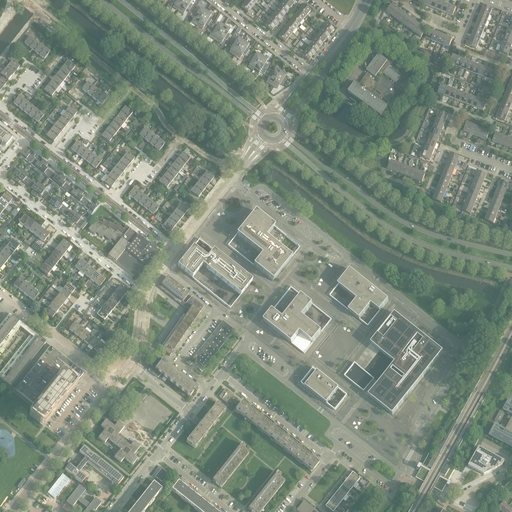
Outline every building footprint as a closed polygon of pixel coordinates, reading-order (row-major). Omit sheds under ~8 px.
[(178,11),(183,3),(177,0),(171,0),(172,0),(176,3),(173,8),(178,11)] [(192,0),(184,0),(183,3),(192,9),(194,7),(192,6),(190,4),(192,0)] [(250,0),(246,0),(245,2),(252,8),(255,4),(250,0)] [(293,5),(287,0),(285,0),(282,3),(289,9),(293,5)] [(439,1),(436,0),(432,0),(430,7),(436,10),(439,1)] [(445,3),(439,1),(436,10),(441,12),(445,3)] [(252,8),(245,2),(241,7),(248,13),(252,8)] [(192,9),(183,3),(178,11),(184,14),(187,9),(189,11),(189,12),(190,13),(192,9)] [(289,9),(282,3),(279,8),(286,13),(289,9)] [(450,5),(445,3),(441,12),(447,14),(450,5)] [(387,12),(391,16),(392,16),(397,8),(392,4),(387,12)] [(303,5),(300,10),(307,15),(310,11),(303,5)] [(456,8),(450,5),(447,14),(453,16),(456,8)] [(483,6),(481,12),(490,15),(492,9),(483,6)] [(195,11),(194,13),(202,18),(206,11),(201,7),(198,12),(195,11)] [(286,13),(279,8),(275,12),(282,18),(286,13)] [(402,12),(397,8),(392,16),(396,19),(402,12)] [(300,10),(296,14),(303,20),(307,15),(300,10)] [(212,14),(206,11),(202,18),(210,23),(211,24),(213,21),(209,19),(212,14)] [(282,18),(275,12),(272,17),(279,22),(282,18)] [(407,15),(402,12),(396,19),(401,23),(407,15)] [(481,12),(479,17),(488,21),(490,15),(481,12)] [(191,23),(197,26),(202,18),(194,13),(192,16),(194,18),(191,23)] [(296,14),(293,19),(300,24),(303,20),(296,14)] [(412,19),(407,15),(401,23),(406,27),(412,19)] [(279,22),(272,17),(268,21),(275,27),(279,22)] [(479,17),(477,23),(485,27),(488,21),(479,17)] [(210,23),(202,18),(197,26),(203,29),(206,24),(210,27),(211,24),(210,23)] [(293,19),(289,23),(296,29),(300,24),(293,19)] [(417,23),(412,19),(406,27),(411,30),(417,23)] [(275,27),(268,21),(265,26),(272,31),(275,27)] [(214,26),(212,28),(220,33),(225,26),(220,22),(216,27),(214,26)] [(289,23),(285,28),(292,33),(296,29),(289,23)] [(422,26),(417,23),(411,30),(416,34),(422,26)] [(477,23),(474,29),(483,32),(485,27),(477,23)] [(327,24),(323,28),(330,34),(334,29),(327,24)] [(225,26),(220,33),(228,38),(230,35),(228,34),(231,29),(225,26)] [(427,30),(422,26),(416,34),(421,38),(427,30)] [(210,37),(216,41),(220,33),(212,28),(211,31),(213,32),(210,37)] [(285,28),(282,32),(289,38),(292,33),(285,28)] [(330,34),(323,28),(320,33),(327,39),(330,34)] [(474,29),(472,34),(481,38),(483,32),(474,29)] [(426,38),(432,41),(435,32),(429,30),(426,38)] [(289,38),(282,32),(278,37),(285,42),(289,38)] [(441,34),(435,32),(432,41),(437,43),(441,34)] [(220,33),(216,41),(221,44),(224,39),(227,41),(228,38),(220,33)] [(327,39),(320,33),(316,37),(323,43),(327,39)] [(447,37),(441,34),(437,43),(443,45),(447,37)] [(472,34),(470,40),(478,44),(481,38),(472,34)] [(24,44),(29,48),(35,40),(30,37),(24,44)] [(233,41),(231,43),(239,48),(244,40),(238,37),(235,42),(233,41)] [(323,43),(316,37),(312,42),(319,47),(323,43)] [(453,39),(447,37),(443,45),(449,48),(453,39)] [(35,40),(29,48),(34,52),(40,44),(35,40)] [(244,40),(239,48),(247,53),(249,50),(246,49),(249,44),(244,40)] [(476,49),(478,44),(470,40),(467,46),(476,49)] [(511,44),(511,43),(504,40),(501,46),(510,50),(511,44)] [(319,47),(312,42),(309,46),(316,52),(319,47)] [(229,52),(234,56),(239,48),(231,43),(229,46),(232,47),(229,52)] [(40,44),(34,52),(39,56),(45,48),(40,44)] [(316,52),(309,46),(305,51),(312,56),(316,52)] [(510,50),(501,46),(499,52),(508,55),(510,50)] [(45,48),(39,56),(44,60),(50,52),(45,48)] [(239,48),(234,56),(240,59),(243,54),(246,56),(247,53),(239,48)] [(394,60),(396,57),(386,49),(385,50),(387,51),(385,53),(394,60)] [(312,56),(305,51),(302,55),(309,61),(312,56)] [(252,56),(250,58),(258,63),(263,55),(257,52),(254,57),(252,56)] [(386,104),(393,109),(405,93),(393,84),(394,82),(396,83),(401,77),(389,68),(388,67),(392,62),(388,59),(387,61),(379,54),(366,71),(368,72),(363,79),(364,81),(360,86),(355,83),(348,93),(358,100),(381,117),(388,107),(380,101),(382,98),(388,102),(386,104)] [(265,64),(268,59),(263,55),(258,63),(266,68),(268,69),(269,66),(265,64)] [(449,64),(455,66),(459,58),(453,55),(449,64)] [(253,71),(258,63),(250,58),(248,61),(251,62),(248,67),(253,71)] [(464,60),(459,58),(455,66),(461,68),(464,60)] [(470,62),(464,60),(461,68),(467,71),(470,62)] [(12,61),(9,66),(16,72),(20,67),(12,61)] [(68,61),(64,66),(71,72),(75,67),(68,61)] [(476,64),(470,62),(467,71),(472,73),(476,64)] [(258,63),(253,71),(256,72),(255,74),(258,76),(260,72),(264,74),(266,71),(265,70),(266,68),(258,63)] [(481,67),(476,64),(472,73),(478,75),(481,67)] [(16,72),(9,66),(5,71),(12,77),(16,72)] [(64,66),(60,71),(67,77),(71,72),(64,66)] [(277,78),(281,70),(276,67),(273,72),(269,69),(267,72),(269,73),(277,78)] [(487,69),(481,67),(478,75),(484,78),(487,69)] [(493,71),(487,69),(484,78),(489,80),(493,71)] [(287,74),(281,70),(277,78),(285,83),(286,80),(284,79),(287,74)] [(12,77),(5,71),(1,76),(8,82),(12,77)] [(60,71),(56,76),(63,82),(67,77),(60,71)] [(499,73),(493,71),(489,80),(495,82),(499,73)] [(266,82),(272,86),(277,78),(269,73),(267,76),(269,77),(266,82)] [(8,82),(1,76),(0,76),(0,83),(4,86),(8,82)] [(56,76),(52,81),(60,87),(63,82),(56,76)] [(285,83),(277,78),(272,86),(277,89),(280,84),(283,86),(285,83)] [(62,88),(60,87),(52,81),(48,86),(56,92),(58,93),(62,88)] [(82,90),(87,94),(93,86),(88,82),(82,90)] [(438,93),(443,96),(447,87),(441,85),(438,93)] [(52,97),(56,92),(48,86),(44,91),(52,97)] [(93,86),(87,94),(92,98),(98,90),(93,86)] [(453,89),(447,87),(443,96),(449,98),(453,89)] [(458,91),(453,89),(449,98),(455,100),(458,91)] [(98,90),(92,98),(97,101),(103,94),(98,90)] [(464,94),(458,91),(455,100),(460,102),(464,94)] [(103,94),(97,101),(102,105),(108,98),(103,94)] [(470,96),(464,94),(460,102),(466,105),(470,96)] [(511,97),(505,95),(503,101),(511,104),(511,103),(511,97)] [(14,104),(18,108),(24,100),(19,96),(14,104)] [(475,98),(470,96),(466,105),(472,107),(475,98)] [(481,100),(475,98),(472,107),(477,109),(481,100)] [(24,100),(18,108),(23,112),(29,104),(24,100)] [(487,103),(481,100),(477,109),(483,112),(487,103)] [(503,101),(501,107),(509,110),(511,104),(503,101)] [(29,104),(23,112),(28,115),(34,108),(29,104)] [(70,107),(66,112),(73,118),(77,113),(70,107)] [(125,107),(121,112),(129,118),(133,113),(125,107)] [(501,107),(498,112),(507,116),(509,110),(501,107)] [(34,108),(28,115),(33,119),(39,112),(34,108)] [(39,112),(33,119),(38,123),(44,116),(39,112)] [(73,118),(66,112),(62,117),(69,123),(73,118)] [(121,112),(117,117),(125,123),(129,118),(121,112)] [(439,112),(437,117),(446,121),(448,115),(439,112)] [(496,118),(505,122),(507,116),(498,112),(496,118)] [(69,123),(62,117),(58,122),(66,127),(69,123)] [(117,117),(113,122),(121,128),(125,123),(117,117)] [(446,121),(437,117),(435,123),(443,127),(446,121)] [(66,127),(58,122),(54,126),(62,132),(66,127)] [(113,122),(110,127),(117,133),(121,128),(113,122)] [(443,127),(435,123),(432,129),(441,132),(443,127)] [(463,131),(469,134),(473,125),(467,123),(463,131)] [(478,127),(473,125),(469,134),(475,136),(478,127)] [(62,132),(54,126),(50,131),(58,137),(62,132)] [(110,127),(106,132),(113,138),(117,133),(110,127)] [(484,129),(478,127),(475,136),(481,138),(484,129)] [(139,136),(144,140),(150,132),(145,128),(139,136)] [(441,132),(432,129),(430,134),(439,138),(441,132)] [(490,132),(484,129),(481,138),(486,140),(490,132)] [(58,137),(50,131),(46,136),(54,142),(58,137)] [(4,132),(0,137),(0,142),(2,143),(8,135),(4,132)] [(109,143),(113,138),(106,132),(102,137),(109,143)] [(150,132),(144,140),(149,143),(155,136),(150,132)] [(492,142),(498,144),(502,135),(496,133),(492,142)] [(439,138),(430,134),(428,140),(437,144),(439,138)] [(8,135),(2,143),(6,147),(12,138),(8,135)] [(507,138),(502,135),(498,144),(504,146),(507,138)] [(155,136),(149,143),(154,147),(160,140),(155,136)] [(160,140),(154,147),(159,151),(165,144),(160,140)] [(437,144),(428,140),(426,146),(434,149),(437,144)] [(71,150),(76,153),(82,146),(77,142),(71,150)] [(82,146),(76,153),(81,157),(87,150),(82,146)] [(434,149),(426,146),(423,151),(432,155),(434,149)] [(25,159),(30,164),(34,158),(28,153),(30,150),(28,148),(19,159),(23,162),(25,159)] [(87,150),(81,157),(86,161),(92,154),(87,150)] [(432,155),(423,151),(421,157),(430,161),(432,155)] [(127,153),(123,158),(131,164),(135,159),(127,153)] [(183,153),(179,158),(186,164),(190,159),(183,153)] [(92,154),(86,161),(91,165),(96,158),(92,154)] [(451,154),(448,160),(457,163),(459,157),(451,154)] [(40,163),(34,158),(30,164),(35,168),(33,170),(37,173),(46,162),(43,160),(40,163)] [(96,158),(91,165),(96,169),(102,162),(96,158)] [(123,158),(120,162),(119,162),(127,168),(131,164),(123,158)] [(179,158),(175,163),(182,169),(186,164),(179,158)] [(388,169),(394,171),(397,163),(391,160),(388,169)] [(448,160),(446,166),(455,169),(457,163),(448,160)] [(48,164),(46,162),(37,173),(41,176),(43,174),(48,178),(52,173),(46,168),(48,164)] [(119,162),(116,167),(123,173),(127,168),(119,162)] [(175,163),(171,168),(178,174),(182,169),(175,163)] [(403,165),(397,163),(394,171),(399,174),(403,165)] [(408,167),(403,165),(399,174),(405,176),(408,167)] [(13,179),(16,181),(24,171),(20,168),(19,170),(13,166),(9,171),(16,176),(13,179)] [(446,166),(444,171),(453,175),(455,169),(446,166)] [(116,167),(112,172),(119,178),(123,173),(116,167)] [(414,169),(408,167),(405,176),(411,178),(414,169)] [(171,168),(167,173),(174,178),(178,174),(171,168)] [(420,172),(414,169),(411,178),(416,180),(420,172)] [(24,171),(16,181),(18,184),(21,180),(27,185),(31,180),(26,176),(28,174),(24,171)] [(444,171),(442,177),(450,180),(453,175),(444,171)] [(478,171),(475,177),(484,181),(486,175),(478,171)] [(112,172),(108,177),(115,183),(119,178),(112,172)] [(207,172),(203,177),(210,183),(214,178),(207,172)] [(426,174),(420,172),(416,180),(422,183),(426,174)] [(58,178),(52,173),(48,178),(49,179),(53,182),(51,184),(55,187),(63,176),(61,174),(58,178)] [(167,173),(163,177),(171,183),(174,178),(167,173)] [(66,178),(63,176),(55,187),(59,190),(60,188),(66,192),(70,187),(63,182),(66,178)] [(104,182),(111,188),(115,183),(108,177),(104,182)] [(163,177),(159,182),(167,188),(171,183),(163,177)] [(210,183),(203,177),(199,182),(206,188),(210,183)] [(442,177),(439,183),(448,186),(450,180),(442,177)] [(484,181),(475,177),(473,183),(482,186),(484,181)] [(36,184),(31,180),(27,185),(33,190),(31,194),(33,196),(42,185),(38,182),(36,184)] [(500,180),(498,186),(507,190),(509,184),(500,180)] [(206,188),(199,182),(195,187),(202,193),(206,188)] [(439,183),(437,188),(446,192),(448,186),(439,183)] [(482,186),(473,183),(471,189),(480,192),(482,186)] [(46,188),(42,185),(33,196),(36,198),(39,194),(45,199),(49,194),(48,193),(44,190),(46,188)] [(498,186),(496,192),(504,195),(507,190),(498,186)] [(76,192),(70,187),(66,192),(71,196),(69,198),(73,201),(81,191),(79,188),(76,192)] [(202,193),(195,187),(191,192),(198,198),(202,193)] [(128,195),(133,199),(139,192),(134,188),(128,195)] [(437,188),(435,194),(443,197),(446,192),(437,188)] [(480,192),(471,189),(469,194),(477,198),(480,192)] [(84,193),(81,191),(73,201),(77,204),(78,202),(83,206),(87,201),(81,196),(84,193)] [(139,192),(133,199),(138,203),(144,196),(139,192)] [(496,192),(494,198),(502,201),(504,195),(496,192)] [(5,193),(1,199),(9,204),(12,199),(5,193)] [(54,198),(49,194),(45,199),(51,204),(48,208),(51,210),(60,199),(56,196),(54,198)] [(432,200),(441,203),(443,197),(435,194),(432,200)] [(477,198),(469,194),(466,200),(475,203),(477,198)] [(144,196),(138,203),(143,207),(149,200),(144,196)] [(494,198),(491,203),(500,207),(502,201),(494,198)] [(1,199),(0,199),(0,205),(5,209),(9,204),(1,199)] [(64,202),(60,199),(51,210),(54,212),(57,209),(63,214),(67,208),(62,204),(64,202)] [(149,200),(143,207),(148,211),(154,204),(149,200)] [(475,203),(466,200),(464,206),(473,209),(475,203)] [(94,206),(87,201),(83,206),(88,210),(87,212),(91,216),(99,205),(96,203),(94,206)] [(491,203),(489,209),(498,212),(500,207),(491,203)] [(154,204),(148,211),(153,215),(159,208),(154,204)] [(181,204),(177,209),(185,215),(189,210),(181,204)] [(473,209),(464,206),(462,211),(470,215),(473,209)] [(72,213),(67,208),(63,214),(69,219),(66,222),(69,224),(78,213),(74,210),(72,213)] [(185,215),(177,209),(173,214),(181,219),(185,215)] [(489,209),(487,215),(495,218),(498,212),(489,209)] [(292,258),(266,238),(275,227),(255,211),(236,235),(262,255),(253,266),(260,271),(273,281),(277,276),(292,258)] [(85,223),(80,219),(81,216),(78,213),(69,224),(72,226),(75,223),(81,228),(83,226),(85,223)] [(181,219),(173,214),(170,218),(177,224),(181,219)] [(30,219),(25,215),(19,222),(24,226),(30,219)] [(493,224),(495,218),(487,215),(484,221),(493,224)] [(118,244),(130,229),(126,226),(123,229),(121,227),(118,224),(116,226),(113,224),(110,221),(108,223),(105,221),(106,221),(102,218),(100,220),(98,218),(98,217),(88,230),(95,235),(96,233),(102,238),(104,236),(110,241),(111,239),(118,244)] [(177,224),(170,218),(166,223),(173,229),(177,224)] [(35,223),(30,219),(24,226),(29,230),(35,223)] [(40,227),(35,223),(29,230),(34,234),(40,227)] [(173,229),(166,223),(162,228),(169,234),(173,229)] [(44,231),(40,227),(34,234),(39,238),(44,231)] [(125,250),(129,245),(138,235),(130,229),(118,244),(108,256),(138,280),(147,268),(125,250)] [(49,235),(44,231),(39,238),(44,242),(49,235)] [(138,235),(138,236),(130,246),(129,245),(125,250),(147,268),(160,252),(138,235)] [(12,239),(8,244),(16,250),(20,245),(12,239)] [(64,240),(60,245),(67,251),(71,246),(64,240)] [(16,250),(8,244),(5,249),(12,255),(16,250)] [(60,245),(56,250),(63,256),(67,251),(60,245)] [(233,266),(213,251),(207,258),(193,247),(178,267),(192,278),(202,266),(240,296),(252,281),(233,266)] [(12,255),(5,249),(1,254),(8,260),(12,255)] [(56,250),(52,255),(59,261),(63,256),(56,250)] [(8,260),(1,254),(0,255),(0,261),(4,265),(8,260)] [(52,255),(48,260),(55,266),(59,261),(52,255)] [(48,260),(44,265),(51,271),(55,266),(48,260)] [(72,265),(75,267),(80,271),(86,264),(81,260),(79,263),(76,260),(72,265)] [(91,268),(86,264),(80,271),(85,275),(91,268)] [(47,276),(51,271),(44,265),(40,270),(47,276)] [(96,272),(91,268),(85,275),(90,279),(96,272)] [(389,301),(350,270),(347,274),(338,285),(357,300),(348,311),(360,320),(371,305),(380,312),(389,301)] [(101,275),(96,272),(90,279),(95,283),(101,275)] [(106,280),(101,275),(95,283),(100,287),(106,280)] [(167,277),(164,281),(161,285),(165,288),(172,280),(169,278),(167,277)] [(19,278),(14,285),(19,289),(24,282),(19,278)] [(172,280),(165,288),(170,292),(176,284),(172,280)] [(24,282),(19,289),(23,293),(29,286),(24,282)] [(68,284),(64,289),(71,294),(75,289),(68,284)] [(176,284),(170,292),(174,295),(180,287),(176,284)] [(29,286),(23,293),(28,297),(34,290),(29,286)] [(120,286),(116,291),(124,297),(128,292),(120,286)] [(180,287),(174,295),(178,298),(184,291),(180,287)] [(71,294),(64,289),(60,293),(67,299),(71,294)] [(34,290),(28,297),(33,301),(39,294),(34,290)] [(124,297),(116,291),(113,296),(120,301),(124,297)] [(184,291),(178,298),(182,302),(189,294),(184,291)] [(67,299),(60,293),(56,298),(63,304),(67,299)] [(120,301),(113,296),(109,300),(116,306),(120,301)] [(322,332),(303,317),(313,305),(302,296),(283,319),(273,310),(264,322),(292,344),(300,333),(313,343),(322,332)] [(191,308),(186,315),(194,321),(204,306),(192,297),(186,304),(191,308)] [(63,304),(56,298),(52,303),(60,309),(63,304)] [(116,306),(109,300),(105,305),(112,311),(116,306)] [(60,309),(52,303),(48,308),(56,314),(60,309)] [(112,311),(105,305),(101,310),(108,316),(112,311)] [(56,314),(48,308),(44,313),(52,319),(56,314)] [(108,316),(101,310),(97,315),(104,321),(108,316)] [(393,415),(443,352),(395,314),(390,320),(371,344),(379,351),(364,370),(355,363),(344,377),(355,385),(364,392),(374,379),(379,383),(368,396),(393,415)] [(0,352),(23,324),(11,315),(9,318),(10,319),(2,330),(0,329),(0,328),(0,352)] [(186,315),(183,320),(191,325),(194,321),(186,315)] [(183,320),(180,324),(188,330),(191,325),(183,320)] [(223,321),(219,325),(225,330),(228,326),(223,321)] [(69,329),(74,333),(80,326),(75,322),(69,329)] [(178,326),(177,328),(185,334),(188,330),(180,324),(178,326)] [(219,325),(216,329),(228,339),(231,335),(225,330),(219,325)] [(80,326),(74,333),(79,337),(85,330),(80,326)] [(234,331),(228,326),(225,330),(231,335),(234,331)] [(177,328),(174,333),(182,339),(185,334),(177,328)] [(216,329),(213,333),(225,343),(228,339),(216,329)] [(85,330),(79,337),(84,341),(89,334),(85,330)] [(11,386),(44,346),(46,343),(33,332),(0,373),(0,377),(5,382),(11,386)] [(174,333),(171,337),(179,343),(182,339),(174,333)] [(213,333),(210,337),(221,347),(225,343),(213,333)] [(89,334),(84,341),(88,345),(94,338),(89,334)] [(171,337),(168,342),(176,347),(179,343),(171,337)] [(210,337),(206,341),(218,351),(221,347),(210,337)] [(94,338),(88,345),(93,349),(99,342),(94,338)] [(206,341),(203,345),(215,355),(218,351),(206,341)] [(99,342),(93,349),(98,353),(104,346),(99,342)] [(176,347),(168,342),(165,346),(173,352),(176,347)] [(203,345),(201,349),(200,349),(212,359),(215,355),(203,345)] [(79,380),(81,377),(82,376),(84,373),(50,346),(16,390),(38,408),(33,415),(44,423),(49,417),(79,380)] [(173,352),(165,346),(161,351),(170,356),(173,352)] [(193,358),(205,368),(212,359),(200,349),(193,358)] [(196,389),(165,364),(166,363),(163,360),(160,358),(158,362),(157,361),(151,368),(150,367),(148,370),(158,378),(161,374),(190,397),(194,391),(196,393),(199,389),(197,387),(196,389)] [(339,389),(317,372),(305,387),(327,404),(339,389)] [(226,391),(220,397),(225,401),(224,402),(226,403),(227,401),(231,405),(234,401),(230,398),(232,396),(227,393),(228,392),(226,391)] [(511,400),(509,398),(503,409),(511,413),(511,416),(505,429),(495,424),(489,434),(502,442),(503,441),(511,446),(511,400)] [(242,402),(235,411),(248,421),(255,413),(242,402)] [(217,403),(207,416),(215,423),(225,410),(217,403)] [(267,423),(255,413),(248,421),(261,431),(267,423)] [(207,416),(197,429),(205,435),(215,423),(207,416)] [(114,427),(106,420),(101,426),(105,430),(98,438),(105,443),(108,439),(121,449),(114,458),(121,463),(124,459),(132,465),(138,459),(134,456),(140,447),(134,442),(132,444),(127,440),(119,434),(124,428),(121,425),(118,422),(114,427)] [(280,433),(267,423),(261,431),(274,441),(280,433)] [(197,429),(191,436),(186,442),(195,448),(205,435),(197,429)] [(293,443),(280,433),(274,441),(287,451),(293,443)] [(306,453),(293,443),(287,451),(299,462),(306,453)] [(216,478),(215,477),(213,480),(212,481),(214,482),(213,483),(215,485),(216,484),(221,488),(222,488),(249,454),(243,449),(245,447),(242,444),(240,447),(241,448),(216,478)] [(70,464),(64,470),(81,484),(82,483),(83,482),(86,477),(79,472),(87,463),(112,482),(110,486),(111,485),(113,486),(112,487),(115,490),(124,478),(84,446),(79,452),(86,458),(76,469),(70,464)] [(477,451),(468,467),(482,474),(484,475),(502,466),(505,462),(479,447),(477,451)] [(319,464),(306,453),(299,462),(312,472),(319,464)] [(455,469),(451,466),(449,465),(447,464),(436,458),(435,457),(433,456),(429,454),(417,475),(416,477),(442,492),(443,489),(455,469)] [(162,471),(157,477),(161,481),(162,483),(164,481),(168,484),(170,481),(166,478),(168,476),(165,473),(166,472),(165,471),(164,472),(162,471)] [(352,472),(352,473),(349,477),(356,483),(360,478),(352,472)] [(252,507),(251,506),(248,509),(249,511),(248,511),(260,511),(285,482),(279,478),(281,476),(277,473),(275,475),(276,476),(252,507)] [(63,475),(48,493),(55,499),(70,480),(63,475)] [(356,483),(349,477),(345,481),(353,487),(356,483)] [(353,487),(345,481),(342,485),(350,491),(353,487)] [(178,482),(172,490),(185,501),(191,492),(178,482)] [(153,483),(143,496),(152,502),(162,490),(153,483)] [(350,491),(342,485),(339,489),(346,496),(350,491)] [(90,505),(88,503),(80,498),(86,491),(79,486),(66,503),(72,508),(78,501),(87,509),(84,511),(94,511),(101,504),(95,499),(90,505)] [(346,496),(339,489),(335,494),(343,500),(346,496)] [(204,502),(191,492),(185,501),(197,511),(204,502)] [(343,500),(335,494),(332,498),(340,504),(343,500)] [(143,496),(133,509),(137,511),(143,511),(152,502),(143,496)] [(340,504),(332,498),(329,502),(336,508),(340,504)] [(296,510),(298,511),(302,511),(308,505),(303,501),(296,510)] [(216,511),(204,502),(197,511),(198,511),(216,511)] [(333,511),(336,508),(329,502),(325,507),(331,511),(333,511)] [(503,502),(498,509),(502,511),(503,511),(508,506),(503,502)]
